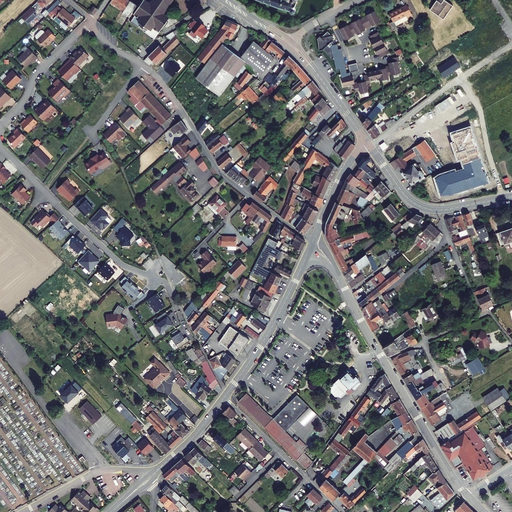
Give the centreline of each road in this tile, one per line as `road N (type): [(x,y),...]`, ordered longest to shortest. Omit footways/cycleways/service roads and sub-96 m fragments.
road 1 (residential): [(311,244),(220,172),(142,64)]
road 2 (residential): [(0,146),(119,262),(163,281),(177,309)]
road 3 (secondary): [(306,255),(268,333),(223,397)]
road 4 (residential): [(223,397),(342,511)]
road 5 (tertiary): [(386,364),(469,496)]
road 6 (residential): [(152,475),(92,473),(23,511)]
road 7 (residential): [(87,23),(39,69),(0,125)]
road 8 (residential): [(504,197),(475,99),(459,78)]
